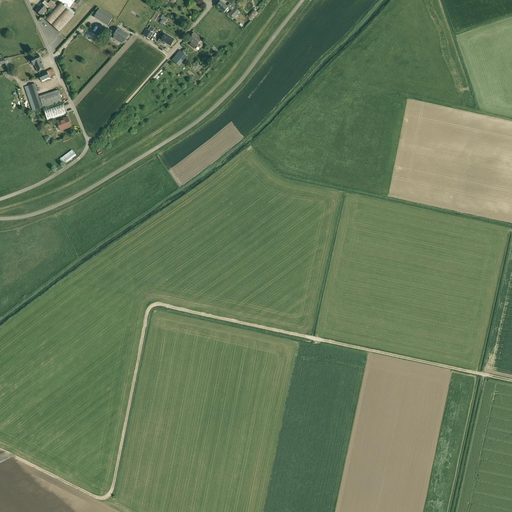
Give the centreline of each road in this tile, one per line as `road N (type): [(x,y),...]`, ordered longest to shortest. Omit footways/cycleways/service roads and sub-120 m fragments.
road 1 (track): [(511,380),(156,304),(146,312),(107,498),(0,450)]
road 2 (unclassified): [(0,218),(61,203),(198,120),(244,77),(303,0)]
road 3 (residential): [(78,158),(88,141),(26,0)]
